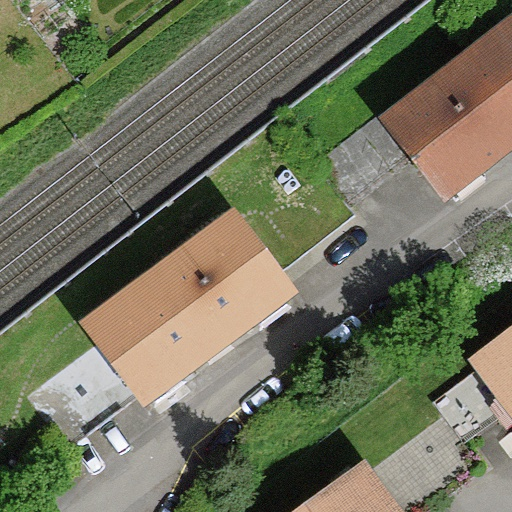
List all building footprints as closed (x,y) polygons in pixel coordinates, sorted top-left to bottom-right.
[(349,127),(412,213),(511,139),(511,28),(502,15),(349,127)] [(57,335),(118,416),(266,306),(206,225),(57,335)] [(511,323),(447,371),(511,459),(511,323)] [(402,510),(473,452),(438,410),(367,468),(402,510)] [(282,511),(367,511),(337,472),(282,511)]
